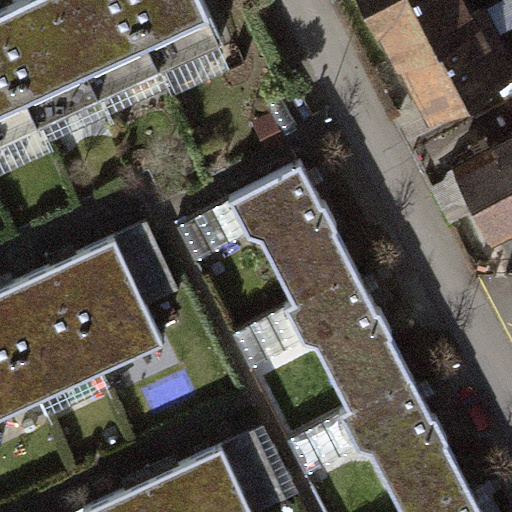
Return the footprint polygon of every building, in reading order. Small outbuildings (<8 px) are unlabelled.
[(214,0),(26,0),(0,12),(0,142),(231,38),(214,0)] [(377,0),(436,117),(511,79),(511,44),(489,0),(377,0)] [(511,134),(494,144),(499,152),(461,171),(466,179),(495,239),(511,230),(511,134)] [(494,511),(310,158),(239,195),(405,511),(494,511)] [(119,235),(0,288),(0,446),(182,363),(119,235)] [(267,511),(233,441),(90,505),(93,511),(267,511)]
